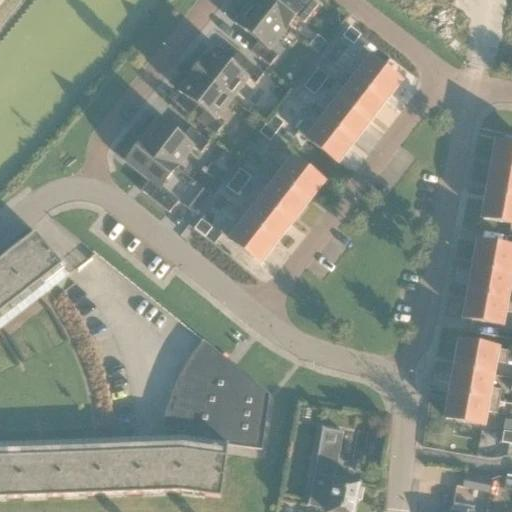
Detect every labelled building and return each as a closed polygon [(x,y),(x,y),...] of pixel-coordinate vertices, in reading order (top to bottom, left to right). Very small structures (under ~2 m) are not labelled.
[(290,0),(254,0),(252,4),(285,30),(295,18),(303,24),(317,6),(309,0),(292,0),(291,1),(290,0)] [(258,43),(251,52),(269,67),(277,57),(269,50),(285,30),(252,4),(235,25),(258,43)] [(361,36),(350,28),(343,38),(354,46),(361,36)] [(318,54),(326,43),(317,36),(309,46),(318,54)] [(263,75),(244,61),(237,70),(214,52),(208,59),(206,57),(195,71),(231,99),(247,79),(255,85),(263,75)] [(354,81),(384,104),(400,83),(360,52),(352,63),(362,70),(354,81)] [(318,70),(310,79),(322,88),(329,78),(318,70)] [(204,112),(196,121),(215,136),(223,126),(215,120),(231,99),(195,71),(184,85),(186,87),(181,94),(204,112)] [(315,97),(322,88),(310,79),(303,88),(315,97)] [(336,84),(329,93),(368,124),(384,104),(354,81),(346,91),(336,84)] [(331,110),(323,121),(353,143),(368,124),(329,93),(322,103),(331,110)] [(273,116),(266,125),(277,134),(284,124),(273,116)] [(182,139),(159,121),(143,142),(176,168),(192,148),(201,154),(209,144),(190,130),(182,139)] [(337,164),(353,143),(323,121),(315,131),(306,124),(298,134),(337,164)] [(277,134),(266,125),(259,134),(270,143),(277,134)] [(161,188),(176,168),(143,142),(126,163),(149,181),(141,192),(169,214),(178,202),(161,188)] [(511,146),(496,143),(492,169),(511,172),(511,146)] [(285,169),(277,180),(307,203),(322,183),(283,152),(275,162),(285,169)] [(511,172),(492,169),(487,194),(511,199),(511,172)] [(240,170),(233,180),(244,188),(251,179),(240,170)] [(237,198),(244,188),(233,180),(226,189),(237,198)] [(252,193),(292,223),(307,203),(277,180),(269,190),(259,183),(252,193)] [(254,210),(246,220),(276,243),(292,223),(252,193),(244,202),(254,210)] [(511,199),(487,194),(482,220),(511,225),(511,199)] [(259,265),(276,243),(246,220),(238,231),(228,223),(220,234),(259,265)] [(212,229),(201,221),(194,231),(204,239),(212,229)] [(228,447),(262,451),(270,396),(203,342),(195,354),(188,365),(181,377),(175,390),(170,403),(166,415),(163,431),(184,434),(183,439),(0,444),(0,331),(69,277),(36,234),(0,261),(0,498),(179,491),(220,498),(227,456),(228,447)] [(473,269),(510,276),(511,265),(511,249),(478,243),(473,269)] [(473,269),(469,294),(511,301),(511,289),(508,289),(510,276),(473,269)] [(511,314),(511,301),(469,294),(464,320),(501,327),(503,313),(511,314)] [(460,343),(455,369),(492,376),(494,363),(506,365),(509,352),(460,343)] [(455,369),(450,394),(499,403),(501,391),(489,389),(492,376),(455,369)] [(499,403),(450,394),(445,420),(482,427),(485,413),(497,415),(499,403)] [(511,421),(505,420),(503,432),(511,433),(511,421)] [(322,429),(308,506),(327,509),(326,511),(356,511),(362,484),(333,479),(344,434),(322,429)] [(511,433),(503,432),(501,444),(511,445),(511,433)] [(491,481),(465,476),(462,490),(489,495),(491,481)]
